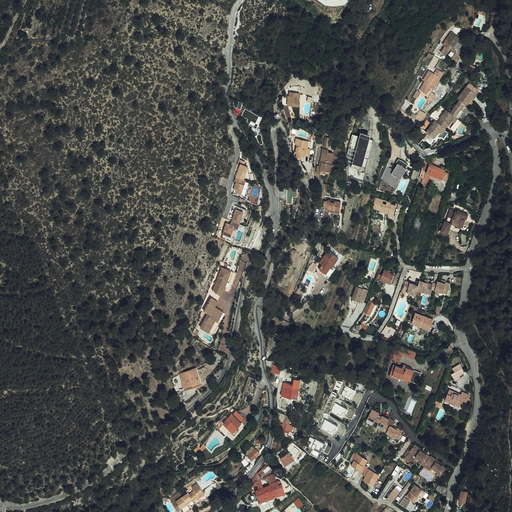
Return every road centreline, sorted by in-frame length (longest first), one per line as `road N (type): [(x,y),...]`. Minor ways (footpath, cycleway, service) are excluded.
road 1 (residential): [(240,0),(223,102),(274,206),(258,308),(272,437),(255,470),(214,511)]
road 2 (unclassified): [(511,157),(499,130),(491,131),(494,189),(460,325),(478,382),(477,407),(447,511)]
road 3 (unknown): [(274,208),(285,204),(275,118),(291,141)]
